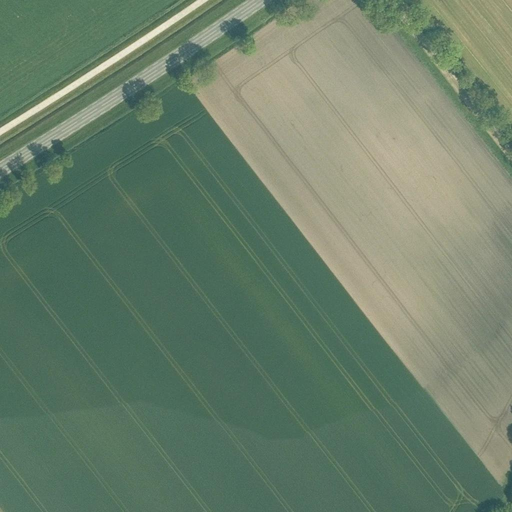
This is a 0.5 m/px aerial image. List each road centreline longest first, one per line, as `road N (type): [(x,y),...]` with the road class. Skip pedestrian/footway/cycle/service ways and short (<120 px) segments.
road 1 (primary): [(0,168),(257,0)]
road 2 (track): [(387,0),(511,156)]
